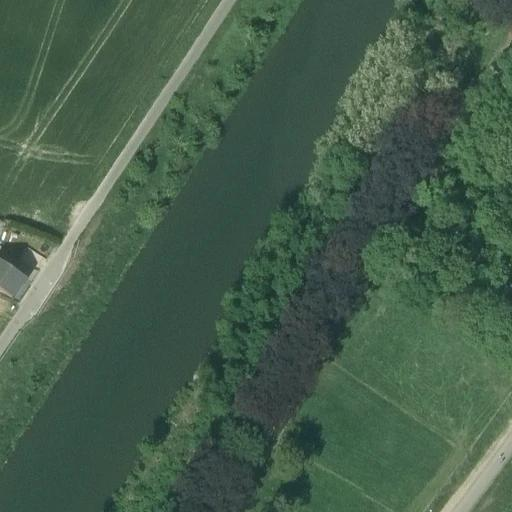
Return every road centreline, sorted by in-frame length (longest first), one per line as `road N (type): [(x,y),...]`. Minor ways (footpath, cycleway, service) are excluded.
road 1 (residential): [(511,69),(450,131),(206,511)]
road 2 (unclassified): [(0,344),(229,0)]
